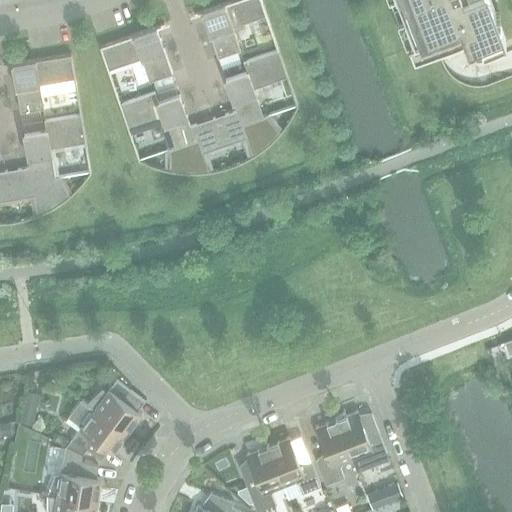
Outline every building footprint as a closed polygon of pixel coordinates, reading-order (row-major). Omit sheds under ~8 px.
[(232,24),(266,13),(262,0),(230,0),(202,10),(218,56),(241,48),(240,46),(232,24)] [(389,0),(414,66),(441,55),(451,51),(470,44),(479,41),(483,49),(506,40),(490,0),(389,0)] [(108,67),(109,67),(142,55),(149,77),(149,78),(149,79),(172,71),(157,25),(100,45),(108,67)] [(264,115),(263,114),(254,87),(288,75),(278,47),(243,59),(246,70),(225,77),(236,108),(241,123),(264,115)] [(39,81),(75,75),(71,52),(12,62),(20,110),(44,106),(44,104),(43,104),(39,81)] [(173,146),(195,139),(190,124),(190,123),(180,93),(159,100),(155,89),(119,101),(129,130),(163,118),(173,146)] [(173,146),(168,147),(168,148),(168,168),(174,170),(176,170),(197,171),(209,170),(203,150),(244,136),(251,155),(252,154),(258,151),(274,138),(276,136),(281,130),(268,114),(268,113),(263,114),(264,115),(241,123),(236,108),(190,123),(190,124),(195,139),(173,146)] [(55,176),(55,175),(50,146),(86,141),(81,111),(44,117),(46,129),(24,132),(29,164),(30,164),(32,180),(55,176)] [(0,198),(33,193),(36,213),(62,200),(69,193),(60,175),(55,175),(55,176),(32,180),(30,164),(29,164),(0,169),(0,198)] [(145,399),(116,377),(107,390),(102,386),(87,400),(82,396),(82,397),(127,431),(142,411),(138,408),(145,399)] [(112,451),(127,431),(82,397),(69,414),(70,415),(67,419),(79,428),(66,444),(82,451),(86,446),(101,457),(108,448),(112,451)] [(362,419),(358,408),(337,416),(352,457),(357,470),(389,457),(373,414),(362,419)] [(342,461),(352,457),(337,416),(315,425),(327,454),(316,458),(325,482),(344,475),(340,465),(342,461)] [(268,443),(283,483),(289,496),(321,484),(311,460),(300,464),(289,435),(268,443)] [(273,487),(283,483),(268,443),(247,452),(258,480),(247,485),(257,509),(275,501),(271,491),(273,487)] [(96,475),(98,464),(81,461),(82,451),(66,444),(65,444),(61,473),(55,472),(48,491),(41,490),(41,491),(97,500),(101,476),(96,475)] [(95,511),(97,500),(41,491),(41,492),(48,493),(47,511),(95,511)] [(193,511),(250,511),(231,504),(227,511),(220,511),(198,503),(193,511)]
